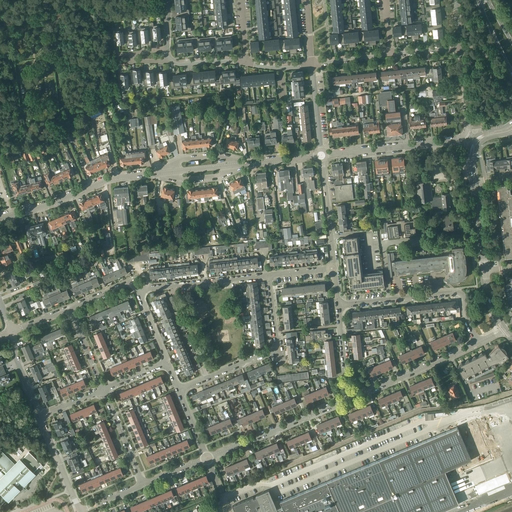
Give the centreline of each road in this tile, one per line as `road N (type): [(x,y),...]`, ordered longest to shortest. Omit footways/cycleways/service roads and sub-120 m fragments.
road 1 (residential): [(0,217),(117,177),(321,155)]
road 2 (residential): [(179,389),(277,349),(269,275)]
road 3 (residential): [(338,305),(459,293),(479,342)]
road 4 (residential): [(207,458),(350,398)]
road 5 (residential): [(321,155),(456,141),(466,133)]
road 6 (residential): [(350,398),(479,342)]
road 7 (residential): [(137,289),(269,275)]
